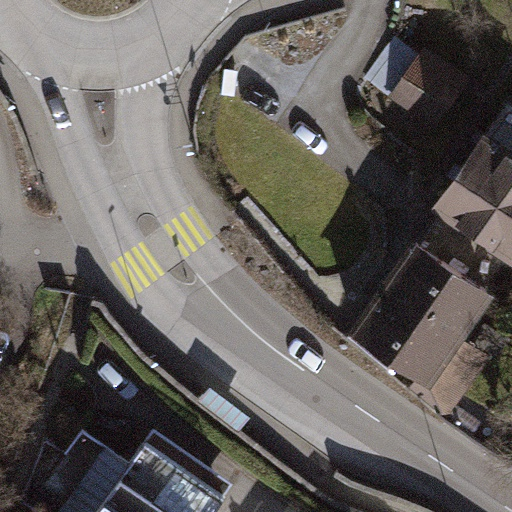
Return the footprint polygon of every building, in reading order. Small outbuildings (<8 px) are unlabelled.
[(425,44),(391,94),(433,123),(467,73),(425,44)] [(511,136),(492,122),(437,197),(511,251),(511,250),(511,136)] [(419,236),(357,323),(432,377),(494,290),(419,236)] [(242,417),(201,386),(188,404),(229,435),(242,417)] [(222,511),(235,495),(150,434),(93,511),(222,511)]
